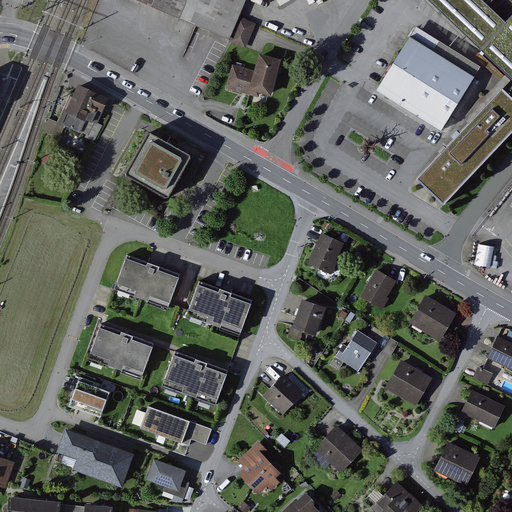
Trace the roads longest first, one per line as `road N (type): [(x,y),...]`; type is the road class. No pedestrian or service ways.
road 1 (residential): [(0,423),(33,436),(112,226),(280,284)]
road 2 (tertiary): [(265,168),(77,61),(0,34)]
road 3 (unclassified): [(265,168),(366,0)]
road 4 (residential): [(405,469),(262,338)]
road 5 (residential): [(405,469),(490,300)]
road 6 (residential): [(201,497),(262,338)]
road 7 (tertiary): [(437,269),(314,196)]
road 8 (unclassified): [(437,269),(511,162)]
